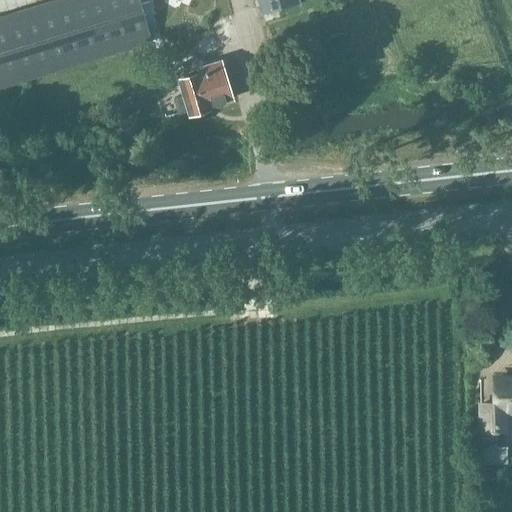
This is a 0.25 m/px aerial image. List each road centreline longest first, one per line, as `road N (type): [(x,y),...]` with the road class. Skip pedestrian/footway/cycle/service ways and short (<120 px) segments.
road 1 (secondary): [(511,172),(0,228)]
road 2 (unclassified): [(0,271),(511,220)]
